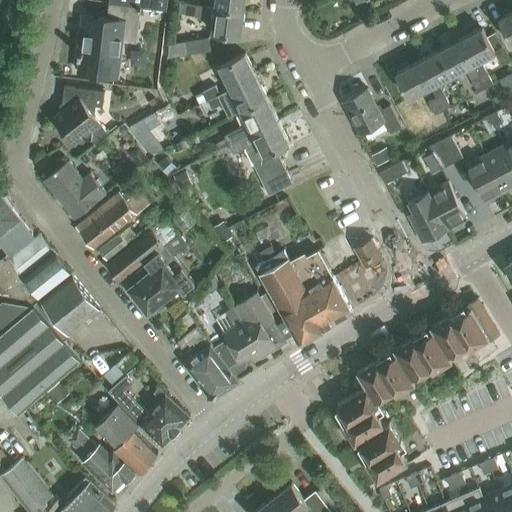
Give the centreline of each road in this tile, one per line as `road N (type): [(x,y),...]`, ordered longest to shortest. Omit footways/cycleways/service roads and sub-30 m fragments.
road 1 (residential): [(217,425),(144,343),(17,172),(43,0)]
road 2 (tertiary): [(217,425),(420,287)]
road 3 (residential): [(420,287),(308,81)]
road 4 (residential): [(308,81),(459,0)]
road 5 (tertiary): [(134,511),(217,425)]
